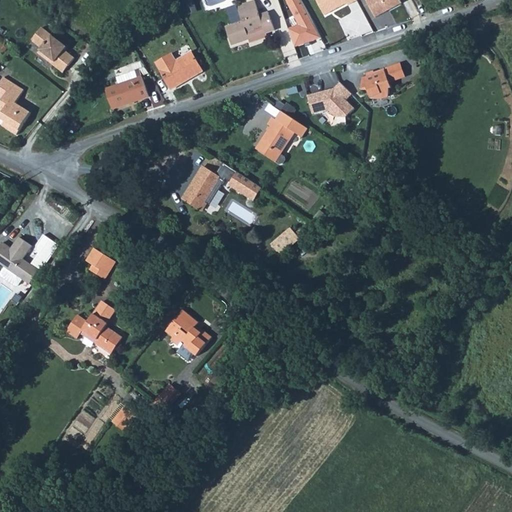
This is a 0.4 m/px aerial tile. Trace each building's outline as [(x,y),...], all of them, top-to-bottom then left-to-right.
[(168,7),(160,0),(158,0),(154,4),(163,12),(168,7)] [(359,2),(358,0),(317,0),(326,17),(348,5),(349,7),(359,2)] [(403,2),(401,0),(368,0),(376,16),(403,2)] [(225,27),(232,46),(249,40),(250,44),(267,38),(266,35),(275,32),(269,13),(260,15),(256,1),(237,7),(241,22),(225,27)] [(64,46),(39,27),(29,40),(39,47),(35,52),(60,71),(71,56),(61,50),(64,46)] [(177,61),(172,54),(155,64),(170,88),(201,72),(191,53),(177,61)] [(369,70),(370,74),(364,76),(362,87),(368,89),(370,96),(383,97),(385,92),(389,91),(393,85),(386,65),(381,67),(382,70),(377,72),(376,68),(369,70)] [(113,80),(115,86),(104,90),(110,109),(148,97),(142,78),(135,80),(132,74),(113,80)] [(21,88),(1,76),(0,78),(0,96),(1,97),(0,98),(0,118),(5,122),(3,126),(15,134),(27,111),(13,102),(21,88)] [(336,88),(309,95),(313,112),(328,108),(335,115),(347,116),(355,109),(348,100),(352,93),(341,84),(336,88)] [(307,128),(282,109),(274,119),(271,117),(265,124),(270,128),(267,132),(265,131),(253,147),(272,161),(293,133),(300,138),(307,128)] [(224,163),(217,174),(203,199),(211,204),(226,181),(255,200),(263,187),(224,163)] [(217,174),(203,165),(182,193),(200,205),(203,199),(217,174)] [(293,238),(287,231),(268,245),(276,257),(303,239),(298,233),(293,238)] [(20,237),(12,249),(3,243),(0,246),(0,262),(5,266),(23,278),(31,284),(40,270),(24,259),(33,246),(20,237)] [(94,247),(87,260),(93,263),(90,268),(98,272),(104,262),(112,266),(115,259),(94,247)] [(112,266),(104,262),(98,272),(106,276),(112,266)] [(19,285),(23,278),(5,266),(1,273),(1,275),(15,286),(19,285)] [(103,299),(99,305),(112,314),(115,308),(103,299)] [(111,329),(106,325),(109,321),(108,320),(112,314),(99,305),(89,320),(83,328),(97,337),(95,340),(112,351),(123,334),(112,328),(111,329)] [(184,343),(199,354),(214,334),(205,327),(204,328),(202,327),(200,327),(198,326),(197,325),(201,320),(185,308),(168,330),(175,335),(172,338),(180,344),(179,345),(181,347),(184,343)] [(78,337),(83,328),(89,320),(78,314),(69,331),(78,337)] [(173,382),(172,383),(177,393),(181,389),(173,382)] [(169,402),(177,393),(172,383),(161,395),(169,402)] [(165,407),(169,402),(161,395),(157,401),(165,407)] [(129,404),(119,416),(125,421),(134,408),(129,404)] [(140,413),(134,408),(125,421),(119,416),(115,421),(127,430),(140,413)]
